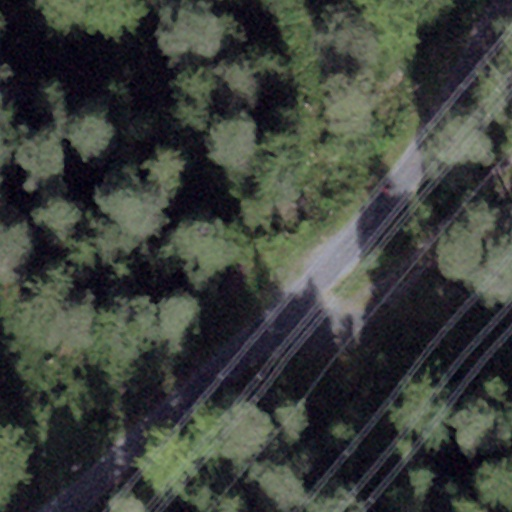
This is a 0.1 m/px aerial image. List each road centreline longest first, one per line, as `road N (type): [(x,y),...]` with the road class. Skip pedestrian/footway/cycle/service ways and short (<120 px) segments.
road 1 (track): [(44,511),(374,214),(506,0)]
road 2 (track): [(374,214),(511,80)]
